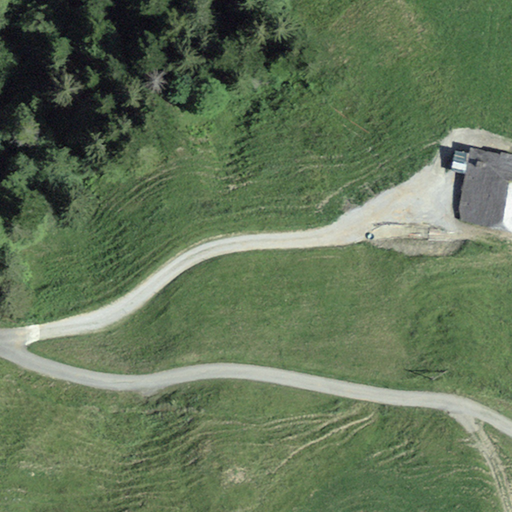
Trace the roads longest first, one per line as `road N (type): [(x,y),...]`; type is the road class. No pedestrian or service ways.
road 1 (unclassified): [(511,426),(472,403),(255,372),(83,377),(0,344)]
road 2 (track): [(507,511),(495,469),(452,399)]
